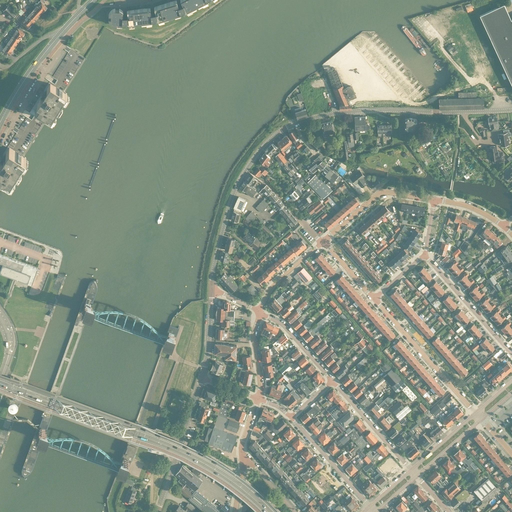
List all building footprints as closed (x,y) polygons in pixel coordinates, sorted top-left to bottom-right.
[(36,3),(35,4),(43,12),(47,8),(43,4),(45,2),(43,0),(40,0),(40,1),(41,1),(41,2),(40,1),(39,1),(38,1),(38,2),(38,3),(39,3),(38,3),(37,4),(36,3)] [(176,0),(165,3),(170,19),(175,17),(175,18),(181,16),(180,12),(185,9),(188,14),(193,11),(193,10),(198,8),(193,0),(176,0)] [(150,8),(138,9),(140,25),(146,25),(152,25),(152,20),(157,19),(159,23),(165,21),(170,19),(165,3),(154,7),(154,6),(150,7),(150,8)] [(40,15),(43,12),(35,4),(34,5),(36,7),(34,9),(40,15)] [(511,19),(511,20),(504,4),(479,15),(511,86),(511,19)] [(12,20),(17,15),(8,7),(6,5),(2,11),(3,12),(12,20)] [(108,18),(109,19),(109,20),(109,21),(110,21),(110,22),(111,23),(112,24),(113,24),(114,25),(115,25),(116,25),(116,26),(122,26),(122,23),(128,23),(129,28),(135,27),(135,26),(140,25),(138,9),(127,11),(127,10),(123,10),(123,11),(122,10),(121,10),(121,9),(120,9),(119,8),(119,9),(119,10),(115,10),(115,8),(114,8),(113,9),(112,9),(111,10),(110,11),(110,12),(109,12),(109,13),(109,14),(108,15),(111,15),(110,18),(108,18)] [(440,18),(438,27),(441,40),(478,82),(496,82),(504,79),(473,8),(440,18)] [(30,13),(28,16),(34,21),(40,15),(34,9),(32,11),(30,10),(28,12),(30,13)] [(31,25),(34,21),(28,16),(26,14),(23,17),(31,25)] [(31,25),(23,17),(22,18),(24,20),(21,23),(27,29),(31,25)] [(13,30),(13,31),(22,37),(24,33),(23,32),(25,31),(20,27),(18,29),(17,28),(15,31),(13,30)] [(22,37),(13,31),(12,32),(14,33),(12,36),(19,41),(22,37)] [(8,37),(8,38),(17,44),(19,41),(12,36),(10,38),(8,37)] [(6,39),(4,41),(7,43),(14,48),(17,44),(8,38),(7,39),(6,39)] [(3,44),(3,46),(12,52),(14,48),(7,43),(5,46),(3,44)] [(9,56),(12,52),(3,46),(2,47),(4,48),(2,51),(9,56)] [(50,81),(49,83),(63,92),(85,58),(71,49),(53,77),(58,80),(55,85),(50,81)] [(344,88),(337,71),(334,67),(326,70),(339,105),(340,110),(351,109),(351,104),(350,104),(348,100),(356,96),(355,94),(354,94),(351,86),(344,88)] [(63,92),(49,83),(32,108),(36,111),(35,113),(39,116),(40,113),(47,118),(50,120),(67,94),(63,92)] [(481,98),(476,98),(475,92),(457,92),(457,98),(438,99),(439,110),(470,109),(483,108),(483,100),(481,98)] [(22,156),(47,118),(40,113),(39,116),(35,113),(36,111),(32,108),(29,113),(35,116),(32,121),(27,117),(8,147),(22,156)] [(305,109),(301,110),(300,108),(295,109),(295,112),(297,119),(307,116),(307,115),(307,114),(305,109)] [(364,116),(354,117),(355,123),(355,129),(368,129),(369,127),(369,125),(367,123),(365,123),(365,122),(364,116)] [(492,117),(487,118),(488,123),(489,129),(498,128),(498,124),(497,122),(497,116),(495,117),(492,117)] [(411,118),(410,118),(405,118),(404,129),(411,129),(411,132),(416,132),(416,119),(411,118)] [(328,133),(334,132),(332,121),(321,123),(324,136),(329,136),(328,133)] [(387,132),(392,132),(391,124),(383,125),(383,137),(388,137),(387,132)] [(509,132),(508,129),(503,130),(503,133),(499,134),(499,138),(499,139),(500,141),(500,145),(500,146),(504,145),(504,147),(508,147),(508,145),(509,145),(508,144),(507,135),(511,135),(510,132),(509,132)] [(296,138),(298,137),(293,130),(288,133),(293,141),(297,139),(296,138)] [(353,140),(352,133),(347,134),(348,141),(346,141),(343,141),(344,152),(347,151),(347,146),(354,145),(353,140)] [(282,149),(286,145),(291,141),(286,135),(277,143),(282,149)] [(309,137),(310,137),(309,136),(305,141),(306,141),(316,151),(320,147),(309,137)] [(272,143),(268,147),(269,149),(272,152),(275,154),(277,152),(274,150),(276,148),(276,147),(272,143)] [(503,161),(502,152),(497,152),(496,147),(495,147),(494,146),(490,146),(490,147),(488,148),(488,150),(487,150),(488,154),(489,154),(490,160),(496,159),(497,162),(503,161)] [(26,158),(22,156),(8,147),(0,158),(0,178),(9,184),(26,158)] [(268,147),(265,151),(269,155),(270,154),(274,156),(275,154),(272,152),(269,149),(268,147)] [(285,154),(282,151),(281,149),(278,151),(280,153),(275,157),(279,162),(282,165),(288,160),(285,157),(284,157),(283,156),(285,154)] [(292,152),(289,155),(287,157),(288,158),(291,162),(296,159),(297,160),(300,157),(296,151),(293,153),(292,152)] [(267,160),(270,157),(264,153),(259,160),(266,166),(269,162),(267,160)] [(321,161),(322,161),(318,157),(307,166),(312,173),(317,169),(318,168),(317,165),(321,161)] [(288,172),(294,167),(291,164),(288,160),(282,165),(285,169),(288,172)] [(324,163),(323,163),(321,161),(317,165),(318,168),(317,169),(320,171),(322,169),(325,165),(325,164),(325,163),(324,163)] [(328,167),(325,165),(322,169),(320,171),(322,172),(321,173),(325,175),(330,169),(329,168),(329,167),(328,167)] [(297,172),(296,171),(294,167),(288,172),(294,179),(298,175),(296,173),(297,172)] [(265,174),(268,172),(263,168),(260,170),(258,168),(254,172),(258,176),(260,174),(263,176),(265,174)] [(331,169),(330,169),(325,175),(327,177),(323,182),(325,184),(326,183),(332,177),(331,176),(334,172),(332,171),(332,170),(331,169)] [(362,177),(363,176),(359,170),(350,178),(355,184),(358,182),(362,187),(367,183),(362,177)] [(332,177),(326,183),(330,186),(335,179),(338,181),(341,178),(337,175),(337,174),(336,173),(335,173),(334,172),(331,176),(332,177)] [(250,173),(245,181),(253,186),(257,180),(258,179),(255,177),(250,173)] [(332,190),(325,184),(323,182),(316,175),(308,182),(323,199),(332,190)] [(376,179),(370,184),(375,189),(381,184),(376,179)] [(249,186),(249,185),(244,182),(239,188),(245,192),(249,186)] [(267,195),(272,190),(266,185),(262,189),(262,190),(259,192),(261,194),(264,192),(267,195)] [(251,196),(256,189),(251,186),(250,187),(249,186),(245,192),(251,196)] [(294,200),(299,196),(302,193),(297,188),(294,191),(289,195),(294,200)] [(272,201),(277,197),(272,191),(267,196),(271,200),(268,203),(269,204),(272,202),(272,201)] [(302,201),(298,205),(302,209),(309,203),(312,201),(311,200),(309,197),(308,197),(307,195),(306,194),(300,199),(301,200),(302,201)] [(239,213),(245,200),(238,197),(234,207),(234,208),(233,211),(239,213)] [(355,206),(359,203),(354,197),(350,201),(355,206)] [(278,208),(283,204),(278,198),(273,203),(274,204),(274,203),(277,207),(274,209),(275,211),(278,208)] [(268,203),(264,199),(256,207),(261,212),(269,204),(268,203)] [(324,206),(322,204),(319,200),(307,210),(311,214),(315,210),(316,212),(319,209),(319,210),(321,208),(323,211),(328,207),(326,204),(324,206)] [(350,210),(355,206),(350,201),(346,205),(350,210)] [(282,214),(287,209),(284,205),(279,210),(278,210),(277,211),(280,215),(282,213),(282,214)] [(346,214),(350,210),(346,205),(341,209),(346,214)] [(385,215),(389,211),(385,206),(380,210),(385,215)] [(285,218),(291,213),(287,209),(282,214),(282,213),(280,215),(282,217),(283,215),(285,217),(285,218)] [(342,218),(346,214),(341,209),(337,213),(342,218)] [(381,219),(385,215),(380,210),(376,214),(381,219)] [(236,222),(239,213),(233,211),(232,215),(231,216),(232,217),(231,220),(236,222)] [(252,211),(245,218),(245,219),(250,223),(256,216),(252,211)] [(289,222),(294,217),(291,213),(285,218),(285,217),(283,219),(285,221),(286,219),(288,221),(289,222)] [(342,218),(337,213),(333,216),(337,221),(337,222),(342,218)] [(376,223),(381,219),(376,214),(372,218),(376,223)] [(456,214),(454,220),(458,222),(457,224),(456,227),(459,228),(460,225),(461,222),(463,217),(456,214)] [(256,216),(262,223),(264,221),(257,215),(256,216)] [(337,222),(337,221),(333,216),(328,220),(333,225),(337,222)] [(292,226),(298,221),(294,217),(289,222),(288,221),(287,223),(288,224),(290,223),(292,226)] [(461,222),(460,225),(462,226),(461,229),(465,230),(467,225),(469,219),(463,217),(461,222)] [(372,227),(376,223),(372,218),(367,221),(372,227)] [(467,225),(466,228),(469,229),(470,229),(471,226),(474,227),(476,222),(469,219),(467,225)] [(333,225),(328,220),(324,224),(328,229),(333,225)] [(367,230),(372,227),(367,221),(363,225),(367,230)] [(264,224),(260,228),(267,234),(270,231),(271,230),(264,224)] [(363,234),(367,230),(363,225),(359,229),(360,231),(363,234)] [(481,233),(479,235),(482,238),(484,239),(486,238),(491,232),(486,227),(485,228),(485,227),(483,229),(484,230),(481,233)] [(256,237),(248,231),(242,238),(256,248),(261,241),(256,237)] [(484,239),(484,240),(487,243),(489,245),(491,243),(492,243),(497,237),(491,232),(486,238),(484,239)] [(489,245),(487,248),(489,249),(492,246),(495,248),(496,247),(502,241),(497,237),(492,243),(491,243),(489,245)] [(297,241),(295,242),(297,244),(302,250),(306,246),(304,244),(302,241),(303,240),(302,239),(301,240),(301,241),(299,243),(297,241)] [(345,248),(351,244),(347,239),(342,244),(345,248)] [(483,248),(481,251),(483,252),(485,250),(487,248),(489,245),(487,243),(483,247),(483,248)] [(292,248),(296,253),(297,254),(302,250),(297,244),(292,248)] [(349,253),(354,248),(351,244),(345,248),(349,253)] [(500,251),(496,253),(499,256),(498,256),(499,258),(500,258),(502,258),(503,256),(510,252),(508,249),(508,248),(507,246),(506,247),(500,251)] [(444,255),(446,249),(440,247),(438,253),(444,255)] [(292,248),(287,251),(292,257),(296,253),(292,248)] [(353,257),(358,252),(354,248),(349,253),(353,257)] [(404,258),(408,255),(403,250),(400,253),(404,258)] [(226,258),(228,252),(222,251),(220,261),(225,262),(228,262),(229,258),(226,258)] [(287,251),(283,255),(287,261),(292,257),(287,251)] [(357,261),(362,257),(358,252),(353,257),(357,261)] [(503,256),(500,259),(504,264),(511,258),(511,254),(511,255),(510,252),(503,256)] [(319,262),(324,258),(320,253),(315,258),(317,260),(315,262),(316,264),(317,263),(318,262),(319,262)] [(400,261),(404,258),(400,253),(396,256),(400,261)] [(0,273),(32,285),(38,269),(0,254),(0,273)] [(493,254),(487,259),(489,262),(495,256),(493,254)] [(283,255),(278,259),(283,264),(287,261),(283,255)] [(397,265),(400,261),(396,256),(392,260),(397,265)] [(252,265),(257,260),(254,257),(249,262),(252,265)] [(361,265),(366,261),(362,257),(357,261),(361,265)] [(322,267),(328,262),(324,258),(319,262),(322,267)] [(278,259),(274,263),(279,268),(283,264),(278,259)] [(477,268),(481,263),(477,259),(473,264),(477,268)] [(393,268),(397,265),(392,260),(388,263),(393,268)] [(455,265),(457,263),(455,260),(453,262),(453,263),(448,268),(451,272),(457,267),(455,265)] [(364,270),(370,265),(366,261),(361,265),(364,270)] [(243,271),(246,268),(239,262),(237,265),(243,271)] [(326,271),(332,266),(328,262),(322,267),(326,271)] [(274,263),(270,267),(274,272),(279,268),(274,263)] [(483,263),(477,268),(481,273),(488,268),(483,263)] [(368,274),(373,270),(370,265),(364,270),(368,274)] [(330,275),(335,271),(332,266),(326,271),(330,275)] [(270,267),(265,271),(266,271),(270,276),(274,272),(270,267)] [(422,277),(427,272),(423,267),(417,271),(422,277)] [(461,271),(463,269),(461,267),(459,269),(457,267),(451,272),(455,276),(460,271),(461,271)] [(305,282),(311,277),(303,268),(297,273),(305,282)] [(372,279),(377,274),(373,270),(368,274),(372,279)] [(266,271),(261,275),(266,281),(271,277),(270,276),(266,271)] [(426,282),(432,277),(427,272),(422,277),(426,282)] [(466,277),(468,275),(466,272),(464,275),(458,280),(462,284),(467,279),(466,277)] [(228,277),(226,274),(224,273),(218,279),(231,293),(238,286),(231,279),(233,277),(230,275),(228,277)] [(246,278),(243,275),(243,274),(239,278),(237,280),(240,283),(241,282),(246,278)] [(376,283),(381,278),(377,274),(372,279),(376,283)] [(261,275),(257,279),(262,285),(266,281),(261,275)] [(340,284),(345,279),(342,275),(336,279),(340,284)] [(492,276),(487,279),(488,282),(489,282),(492,286),(496,282),(494,279),(492,276)] [(293,289),(299,283),(295,279),(290,285),(293,289)] [(344,288),(349,283),(345,279),(340,284),(344,288)] [(471,283),(474,281),(472,279),(469,281),(467,279),(462,284),(465,288),(471,283)] [(434,291),(440,286),(435,281),(430,286),(434,291)] [(497,282),(492,286),(497,291),(501,289),(497,282)] [(346,294),(353,288),(349,283),(344,288),(342,289),(343,290),(344,289),(346,290),(344,292),(346,294)] [(254,297),(259,293),(251,284),(247,288),(254,297)] [(476,289),(479,287),(477,284),(474,287),(469,292),(472,296),(478,291),(476,289)] [(439,296),(444,291),(440,286),(434,291),(439,296)] [(326,293),(320,288),(320,287),(312,294),(318,300),(326,293)] [(352,297),(357,292),(353,288),(346,294),(347,296),(349,294),(352,297)] [(504,288),(500,291),(502,295),(504,298),(508,295),(506,292),(504,288)] [(394,299),(399,294),(395,290),(390,294),(394,299)] [(482,295),(484,293),(482,291),(480,293),(478,291),(472,296),(476,300),(482,295)] [(284,298),(287,295),(284,292),(281,295),(276,300),(275,298),(268,304),(269,304),(269,305),(270,306),(271,306),(272,308),(284,298)] [(287,300),(292,295),(290,292),(287,295),(284,298),(272,308),(274,309),(274,310),(274,311),(275,311),(276,312),(282,307),(280,304),(285,300),(287,300)] [(355,301),(361,296),(357,292),(352,297),(355,301)] [(398,303),(403,298),(399,294),(394,299),(398,303)] [(447,305),(452,300),(448,295),(442,300),(447,305)] [(359,305),(364,301),(361,296),(355,301),(359,305)] [(438,299),(439,299),(436,296),(430,302),(433,305),(438,300),(438,299)] [(487,301),(489,299),(487,297),(485,299),(479,304),(483,308),(489,303),(487,301)] [(402,307),(407,303),(403,298),(398,303),(402,307)] [(333,308),(336,305),(331,299),(328,302),(333,308)] [(230,302),(226,300),(222,300),(222,307),(225,308),(225,309),(230,309),(230,302)] [(292,313),(287,318),(291,323),(296,318),(300,315),(300,314),(302,312),(300,310),(307,303),(305,300),(295,309),(296,309),(292,313)] [(451,310),(457,305),(452,300),(447,305),(451,310)] [(363,310),(368,305),(364,301),(359,305),(363,310)] [(87,313),(90,305),(85,303),(82,311),(87,313)] [(288,309),(292,306),(290,303),(280,312),(282,314),(282,315),(283,316),(284,316),(284,317),(290,312),(288,309)] [(405,312),(411,307),(407,303),(402,307),(405,312)] [(493,308),(495,305),(493,303),(490,305),(489,303),(483,308),(487,312),(492,307),(493,308)] [(367,314),(372,309),(368,305),(363,310),(367,314)] [(225,308),(222,307),(217,307),(216,320),(219,320),(221,320),(224,320),(224,319),(234,320),(234,309),(230,309),(225,309),(225,308)] [(409,316),(414,311),(411,307),(405,312),(409,316)] [(368,320),(376,314),(372,309),(367,314),(369,316),(367,318),(368,320)] [(498,313),(500,311),(498,309),(495,311),(496,311),(490,316),(494,320),(499,315),(498,313)] [(459,319),(465,315),(460,310),(455,314),(459,319)] [(413,320),(418,316),(414,311),(409,316),(413,320)] [(306,315),(305,313),(301,316),(292,324),(293,325),(293,326),(293,327),(294,327),(296,329),(302,324),(299,321),(303,318),(306,315)] [(374,322),(380,318),(376,314),(368,320),(370,322),(372,320),(374,322)] [(462,326),(469,320),(465,315),(459,319),(458,321),(462,326)] [(503,320),(506,318),(504,315),(501,317),(499,315),(494,320),(497,324),(503,319),(503,320)] [(417,325),(422,320),(418,316),(413,320),(417,325)] [(378,327),(383,322),(380,318),(374,322),(378,327)] [(309,332),(303,337),(305,339),(306,341),(307,341),(307,342),(313,336),(315,333),(313,331),(322,322),(320,320),(308,331),(309,332)] [(421,329),(426,324),(422,320),(417,325),(421,329)] [(508,325),(511,323),(509,321),(506,323),(501,328),(504,332),(510,327),(508,325)] [(269,323),(265,322),(262,327),(263,328),(260,334),(261,335),(267,338),(268,336),(274,325),(269,323)] [(305,328),(310,324),(308,322),(303,326),(303,325),(298,331),(299,333),(299,334),(300,335),(301,335),(302,335),(307,330),(305,328)] [(382,331),(387,326),(383,322),(378,327),(382,331)] [(425,333),(430,329),(426,324),(421,329),(425,333)] [(472,334),(477,329),(473,324),(467,328),(472,334)] [(275,334),(279,328),(274,325),(268,336),(267,338),(267,339),(269,342),(271,338),(270,337),(272,333),(275,334)] [(386,335),(391,331),(387,326),(382,331),(386,335)] [(460,336),(468,329),(465,326),(458,333),(460,336)] [(224,331),(224,328),(216,328),(215,341),(223,341),(224,336),(227,336),(227,331),(224,331)] [(428,338),(434,333),(430,329),(425,333),(428,338)] [(476,338),(482,334),(477,329),(472,334),(476,338)] [(358,330),(355,333),(360,339),(364,336),(358,330)] [(390,340),(395,335),(391,331),(386,335),(390,340)] [(171,343),(174,334),(169,332),(166,341),(171,343)] [(276,349),(288,338),(284,334),(272,344),(276,349)] [(322,339),(320,336),(318,335),(309,343),(313,348),(322,339)] [(436,346),(441,341),(437,337),(432,341),(436,346)] [(362,348),(367,344),(362,338),(357,343),(362,348)] [(484,348),(490,343),(485,338),(480,343),(484,348)] [(398,348),(403,344),(399,340),(394,344),(398,348)] [(226,342),(223,341),(215,341),(214,354),(225,355),(225,358),(236,358),(236,345),(226,345),(226,342)] [(328,345),(325,342),(324,341),(314,349),(318,354),(328,345)] [(439,350),(445,345),(441,341),(436,346),(439,350)] [(473,351),(479,346),(476,342),(473,345),(470,347),(473,351)] [(365,346),(362,349),(367,354),(370,351),(374,348),(369,343),(366,346),(365,346)] [(489,353),(494,348),(490,343),(484,348),(489,353)] [(329,347),(319,355),(320,356),(320,357),(321,358),(322,358),(323,359),(329,354),(333,351),(331,349),(333,347),(330,344),(328,346),(329,347)] [(401,353),(407,348),(403,344),(398,348),(401,353)] [(443,354),(448,350),(445,345),(439,350),(443,354)] [(279,353),(277,351),(273,346),(270,348),(261,350),(262,356),(272,354),(275,354),(279,353)] [(293,350),(288,355),(289,356),(289,357),(290,358),(293,356),(295,359),(301,354),(297,349),(296,349),(295,348),(293,350)] [(405,357),(410,353),(407,348),(401,353),(405,357)] [(500,354),(503,351),(501,349),(493,356),(495,358),(500,354)] [(447,359),(452,354),(448,350),(443,354),(447,359)] [(333,358),(337,355),(334,352),(324,361),(326,363),(326,364),(327,365),(328,365),(329,366),(335,360),(333,358)] [(409,361),(414,357),(410,353),(405,357),(403,359),(405,361),(407,359),(409,361)] [(451,363),(456,358),(452,354),(447,359),(451,363)] [(302,367),(308,361),(304,357),(298,362),(297,360),(291,366),(294,369),(300,364),(302,367)] [(413,366),(418,361),(414,357),(409,361),(413,366)] [(359,367),(366,360),(364,358),(361,360),(356,364),(359,367)] [(455,367),(460,363),(456,358),(451,363),(455,367)] [(338,365),(342,361),(340,359),(330,367),(334,372),(340,367),(338,365)] [(219,373),(223,364),(216,361),(214,364),(213,364),(211,370),(215,372),(216,373),(218,373),(219,373)] [(417,370),(422,366),(418,361),(413,366),(417,370)] [(284,375),(292,368),(287,362),(284,364),(279,369),(284,375)] [(507,373),(511,368),(507,362),(505,364),(506,365),(503,367),(507,373)] [(343,371),(346,369),(349,365),(347,363),(344,365),(345,365),(335,373),(339,378),(345,373),(343,371)] [(386,372),(391,368),(386,363),(381,367),(386,372)] [(464,367),(463,367),(460,363),(455,367),(458,372),(464,367)] [(309,374),(315,369),(311,364),(310,365),(309,364),(302,370),(305,373),(307,371),(309,374)] [(420,374),(426,370),(422,366),(417,370),(420,374)] [(462,376),(469,370),(465,366),(463,367),(464,367),(458,372),(462,376)] [(503,377),(507,373),(503,367),(498,371),(503,377)] [(401,379),(393,370),(392,369),(386,374),(383,377),(385,379),(387,377),(391,382),(389,384),(392,387),(401,379)] [(250,385),(252,373),(239,370),(238,376),(243,377),(242,383),(250,385)] [(424,379),(429,374),(426,370),(420,374),(424,379)] [(498,380),(503,377),(498,371),(494,375),(498,380)] [(324,380),(324,378),(318,372),(312,377),(315,380),(312,382),(316,386),(320,382),(320,383),(324,380)] [(353,373),(354,373),(353,373),(351,375),(349,373),(341,380),(343,383),(343,384),(344,384),(345,385),(346,385),(352,380),(352,381),(357,377),(353,373)] [(428,383),(433,378),(429,374),(424,379),(428,383)] [(498,380),(494,375),(492,374),(488,378),(494,385),(498,380)] [(487,385),(490,382),(485,377),(482,380),(487,385)] [(356,384),(360,381),(358,378),(348,387),(351,392),(357,386),(356,384)] [(432,387),(437,383),(433,378),(428,383),(426,385),(427,387),(430,385),(432,387)] [(306,384),(304,382),(301,379),(300,380),(302,383),(296,387),(304,396),(310,391),(305,385),(306,384)] [(401,379),(392,387),(397,393),(406,385),(401,379)] [(274,396),(278,384),(276,383),(274,388),(271,387),(271,388),(270,388),(270,390),(269,394),(274,396)] [(361,390),(367,385),(365,383),(358,388),(353,393),(357,397),(362,392),(361,390)] [(436,392),(441,387),(437,383),(432,387),(436,392)] [(484,387),(486,386),(484,383),(481,385),(483,387),(477,392),(481,396),(487,391),(484,387)] [(406,385),(401,389),(411,401),(416,396),(406,385)] [(439,396),(445,391),(441,387),(436,392),(439,396)] [(213,401),(216,393),(206,389),(203,398),(213,401)] [(289,393),(284,398),(290,407),(297,401),(296,399),(298,397),(296,393),(295,392),(293,390),(292,391),(290,392),(289,393)] [(338,395),(333,390),(332,390),(326,395),(327,395),(325,397),(327,399),(329,398),(330,399),(327,401),(328,403),(338,395)] [(370,401),(373,399),(370,397),(368,394),(370,393),(368,390),(358,399),(362,404),(366,407),(371,402),(370,401)] [(336,403),(341,399),(338,395),(328,403),(330,405),(334,401),(336,403)] [(233,405),(235,399),(226,396),(224,402),(222,401),(222,402),(225,403),(229,404),(233,405)] [(332,414),(345,403),(341,399),(336,403),(338,406),(333,410),(333,409),(330,412),(332,414)] [(444,402),(446,401),(444,399),(437,404),(439,406),(441,409),(446,404),(444,402)] [(377,410),(385,403),(383,401),(378,406),(376,404),(368,411),(372,415),(377,410)] [(9,406),(9,407),(9,408),(10,409),(10,410),(11,410),(12,410),(13,410),(14,410),(15,410),(16,409),(16,408),(17,408),(17,407),(17,406),(17,405),(16,404),(16,403),(15,403),(14,403),(14,402),(13,402),(12,402),(11,403),(10,403),(10,404),(9,404),(9,405),(9,406)] [(222,402),(218,414),(226,417),(226,415),(228,410),(229,404),(225,403),(222,402)] [(395,414),(403,407),(399,402),(391,409),(395,414)] [(427,409),(421,402),(416,406),(423,413),(427,409)] [(343,411),(348,406),(345,403),(332,414),(333,415),(341,409),(343,411)] [(306,413),(300,418),(305,423),(310,418),(311,418),(315,414),(316,415),(318,413),(317,412),(321,409),(318,407),(316,404),(307,413),(306,413)] [(434,410),(439,406),(437,404),(432,409),(430,410),(434,415),(436,413),(434,410)] [(233,415),(232,417),(242,421),(243,419),(244,417),(243,417),(244,416),(244,415),(245,414),(245,411),(240,410),(241,407),(236,405),(235,408),(236,408),(235,410),(237,411),(236,414),(236,416),(233,415)] [(458,407),(456,405),(453,408),(455,410),(453,412),(458,417),(463,413),(458,407)] [(206,415),(209,408),(201,406),(199,412),(206,415)] [(266,409),(266,410),(263,409),(258,421),(260,422),(261,419),(264,421),(268,411),(268,410),(266,409)] [(429,417),(433,414),(429,409),(425,413),(422,415),(424,418),(426,420),(429,417)] [(377,410),(372,415),(375,419),(381,414),(379,411),(377,410)] [(271,412),(271,411),(270,411),(269,411),(268,411),(264,421),(267,422),(266,425),(268,426),(274,413),(271,412)] [(344,426),(355,417),(349,411),(337,421),(343,428),(344,427),(344,426)] [(204,422),(206,415),(199,412),(197,419),(204,422)] [(452,422),(458,417),(453,412),(448,416),(452,422)] [(225,418),(226,417),(218,414),(212,431),(209,430),(207,436),(210,437),(210,439),(205,437),(204,440),(209,441),(208,444),(231,452),(237,436),(221,430),(222,429),(226,418),(225,418)] [(384,417),(378,422),(382,426),(391,418),(392,417),(390,414),(385,419),(384,417)] [(335,420),(335,419),(331,415),(327,418),(331,423),(335,420)] [(422,415),(416,421),(419,425),(421,422),(423,421),(422,420),(424,418),(422,415)] [(447,426),(452,422),(448,416),(443,421),(447,426)] [(391,418),(382,426),(385,430),(391,425),(389,423),(394,419),(392,417),(391,418)] [(401,424),(406,420),(403,417),(398,422),(396,424),(393,427),(394,428),(391,430),(389,431),(388,433),(390,435),(390,436),(391,437),(392,438),(398,432),(397,432),(402,428),(399,425),(400,424),(401,424)] [(426,420),(424,418),(422,420),(423,421),(421,422),(424,425),(426,427),(428,427),(429,427),(432,430),(429,433),(435,438),(439,434),(428,422),(426,420)] [(236,432),(239,423),(229,419),(226,428),(236,432)] [(321,422),(320,422),(317,419),(314,422),(313,421),(308,426),(312,431),(321,422)] [(355,430),(363,423),(359,419),(353,424),(355,426),(351,429),(349,427),(345,431),(349,435),(354,429),(355,430)] [(276,434),(286,424),(282,420),(274,427),(276,429),(273,431),(276,434)] [(443,431),(433,420),(431,420),(428,422),(439,434),(443,431)] [(412,430),(418,425),(415,421),(409,426),(412,430)] [(142,425),(137,423),(135,422),(133,427),(130,434),(130,435),(128,440),(131,441),(136,443),(142,425)] [(318,427),(322,424),(321,422),(312,431),(315,434),(321,430),(318,427)] [(361,432),(366,427),(363,423),(355,430),(349,435),(354,441),(359,436),(355,432),(358,429),(361,432)] [(344,430),(344,429),(339,424),(335,428),(340,433),(344,430)] [(281,441),(292,431),(289,428),(283,433),(284,435),(280,439),(279,437),(277,440),(279,443),(281,441)] [(42,439),(45,430),(40,429),(37,437),(42,439)] [(333,435),(337,431),(334,429),(331,431),(332,432),(321,441),(324,444),(330,439),(329,437),(332,434),(333,435)] [(269,440),(273,437),(267,430),(267,431),(264,434),(269,440)] [(332,432),(331,431),(330,430),(326,434),(324,432),(318,438),(321,441),(332,432)] [(261,435),(258,433),(252,431),(251,434),(257,436),(259,437),(259,438),(260,439),(263,437),(262,435),(261,435)] [(279,443),(278,443),(282,447),(286,442),(289,440),(295,435),(292,431),(281,441),(279,443)] [(372,444),(377,439),(372,434),(370,431),(365,436),(363,434),(359,436),(354,441),(357,445),(359,446),(360,448),(361,449),(369,442),(372,444)] [(406,435),(404,432),(403,431),(399,434),(401,436),(395,441),(397,443),(397,444),(398,445),(399,445),(405,440),(403,437),(406,435)] [(477,442),(482,437),(478,433),(473,437),(477,442)] [(425,446),(430,442),(423,434),(420,437),(421,437),(419,439),(425,446)] [(330,451),(346,437),(344,436),(337,442),(335,440),(327,448),(330,451)] [(350,442),(348,440),(346,437),(330,451),(333,455),(342,447),(341,446),(343,444),(345,447),(350,442)] [(481,446),(486,441),(482,437),(477,442),(481,446)] [(289,452),(301,441),(298,438),(292,443),(293,445),(291,448),(290,447),(286,450),(289,452)] [(419,452),(414,446),(408,439),(404,443),(415,455),(416,454),(417,454),(418,453),(419,452)] [(253,450),(259,445),(255,441),(249,446),(253,450)] [(298,450),(304,445),(301,441),(289,452),(291,455),(294,452),(293,451),(296,448),(298,450)] [(485,450),(490,446),(486,441),(481,446),(485,450)] [(414,456),(415,455),(404,443),(401,446),(404,450),(406,448),(409,451),(407,453),(411,459),(413,458),(414,457),(414,456)] [(128,444),(124,454),(133,457),(136,446),(128,444)] [(376,456),(385,448),(381,444),(376,449),(378,451),(374,455),(376,456)] [(257,455),(263,450),(259,445),(253,450),(257,455)] [(360,448),(359,446),(357,445),(355,447),(354,448),(339,461),(342,465),(348,459),(347,457),(351,454),(352,454),(354,452),(355,451),(356,451),(360,448)] [(488,455),(493,450),(490,446),(485,450),(488,455)] [(354,448),(352,447),(346,452),(345,450),(343,453),(342,452),(336,458),(339,461),(354,448)] [(300,461),(310,451),(307,448),(301,453),(302,455),(298,459),(300,461)] [(383,457),(388,452),(385,448),(376,456),(377,458),(381,454),(383,457)] [(464,457),(465,456),(464,454),(462,452),(461,451),(460,449),(459,450),(458,449),(458,450),(458,451),(456,452),(466,463),(466,462),(469,465),(471,463),(466,458),(465,458),(464,457)] [(267,454),(263,450),(257,455),(261,460),(267,454)] [(492,459),(497,454),(493,450),(488,455),(492,459)] [(307,460),(313,455),(310,451),(300,461),(302,464),(307,460)] [(269,456),(271,454),(269,452),(267,454),(261,460),(265,464),(271,459),(269,456)] [(466,462),(466,463),(456,452),(455,453),(454,453),(453,454),(453,455),(459,461),(460,460),(464,464),(465,464),(462,467),(461,468),(463,470),(469,465),(466,462)] [(288,462),(292,457),(288,453),(284,457),(288,462)] [(496,463),(501,459),(497,454),(492,459),(496,463)] [(371,460),(366,455),(363,459),(367,464),(371,460)] [(386,469),(382,472),(386,477),(390,473),(392,475),(396,471),(396,472),(402,468),(399,464),(396,460),(392,457),(387,461),(387,462),(383,466),(386,469)] [(276,463),(272,458),(271,459),(265,464),(266,464),(270,468),(276,463)] [(306,473),(319,461),(316,458),(307,466),(308,467),(300,475),(302,477),(306,473)] [(128,461),(124,459),(123,459),(120,468),(125,470),(128,461)] [(453,467),(454,465),(449,459),(445,462),(457,475),(459,474),(463,470),(461,468),(458,470),(456,470),(453,467)] [(500,468),(505,463),(501,459),(496,463),(500,468)] [(313,473),(322,465),(319,461),(306,473),(302,477),(306,481),(310,477),(307,475),(310,473),(311,473),(312,472),(313,472),(313,473)] [(348,472),(359,462),(357,461),(353,464),(351,463),(345,468),(348,472)] [(475,470),(479,466),(474,461),(470,464),(475,470)] [(279,466),(280,464),(277,462),(276,463),(270,468),(274,473),(280,467),(279,466)] [(351,475),(362,466),(359,462),(348,472),(351,475)] [(452,480),(457,475),(445,462),(442,465),(448,471),(449,470),(453,473),(449,477),(452,480)] [(503,472),(509,467),(505,463),(500,468),(503,472)] [(202,469),(197,466),(194,464),(193,466),(191,469),(193,470),(192,472),(188,468),(183,465),(176,474),(181,479),(179,481),(183,485),(179,490),(188,498),(204,511),(225,511),(226,511),(221,508),(220,509),(195,489),(202,480),(197,476),(202,469)] [(140,467),(137,475),(143,477),(146,469),(140,467)] [(278,477),(284,472),(280,467),(274,473),(278,477)] [(379,473),(374,477),(377,481),(381,485),(387,481),(383,476),(384,475),(382,473),(379,469),(377,467),(375,469),(379,473)] [(507,476),(511,471),(509,467),(503,472),(507,476)] [(475,477),(481,471),(478,468),(472,473),(475,477)] [(442,478),(440,476),(436,470),(434,471),(433,472),(433,473),(432,474),(444,487),(449,483),(445,479),(442,482),(440,480),(442,478)] [(282,482),(288,477),(284,472),(278,477),(282,482)] [(440,491),(444,487),(432,474),(431,475),(430,475),(429,476),(428,477),(433,483),(435,481),(440,486),(438,488),(440,491)] [(286,487),(292,481),(288,477),(282,482),(286,487)] [(474,491),(481,500),(495,487),(491,482),(488,479),(480,486),(474,491)] [(375,491),(377,489),(369,480),(365,483),(374,493),(376,492),(375,491)] [(291,491),(297,486),(292,481),(286,487),(291,491)] [(456,485),(454,483),(453,482),(447,487),(446,487),(446,488),(441,492),(442,493),(443,495),(444,495),(444,496),(456,485)] [(372,495),(374,493),(365,483),(361,487),(369,496),(372,494),(372,495)] [(458,488),(456,486),(456,485),(444,496),(445,497),(446,498),(447,499),(448,500),(453,495),(451,493),(455,490),(458,488)] [(295,496),(301,491),(297,486),(291,491),(295,496)] [(421,488),(420,489),(418,486),(413,490),(406,497),(412,503),(415,501),(424,493),(421,488)] [(484,503),(500,490),(497,486),(495,487),(481,500),(484,503)] [(132,504),(136,491),(131,489),(129,488),(124,501),(132,504)] [(456,498),(451,503),(455,508),(460,503),(459,501),(460,500),(464,500),(469,495),(469,494),(465,489),(455,497),(456,498)] [(301,491),(295,496),(298,500),(304,495),(307,493),(305,491),(303,493),(301,491)] [(415,501),(416,502),(420,499),(422,501),(428,497),(424,493),(415,501)] [(303,505),(309,500),(304,495),(298,500),(303,505)] [(504,495),(499,499),(501,501),(503,503),(508,499),(504,495)] [(358,506),(353,500),(350,496),(346,499),(346,500),(355,509),(358,506)] [(351,511),(355,509),(346,500),(346,499),(342,502),(346,507),(350,511),(351,511)] [(508,510),(511,506),(511,503),(508,499),(506,501),(503,504),(508,510)] [(313,503),(311,501),(306,505),(308,508),(305,510),(307,511),(311,511),(317,507),(315,505),(313,507),(311,505),(313,503)] [(406,508),(407,507),(402,501),(398,504),(405,511),(410,511),(409,510),(408,511),(406,508)] [(420,507),(416,502),(415,501),(412,503),(411,505),(413,508),(416,511),(420,507)] [(424,511),(427,511),(436,505),(432,501),(426,506),(429,508),(425,511),(424,511)] [(190,511),(191,511),(195,508),(188,503),(185,507),(185,508),(184,510),(179,506),(174,511),(185,511),(186,511),(187,510),(190,511)]
